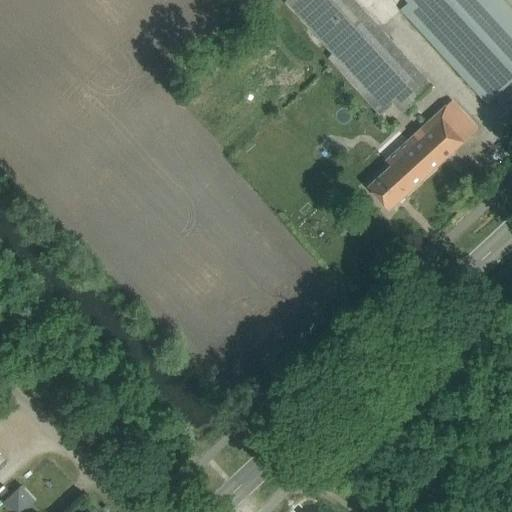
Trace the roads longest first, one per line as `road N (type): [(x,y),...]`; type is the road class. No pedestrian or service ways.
road 1 (secondary): [(214,511),(511,232)]
road 2 (track): [(0,383),(133,511)]
